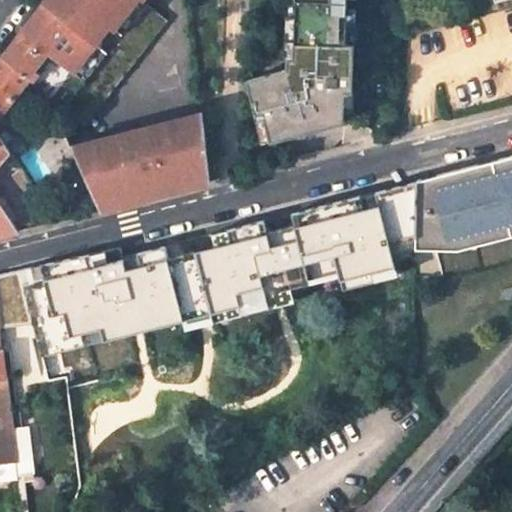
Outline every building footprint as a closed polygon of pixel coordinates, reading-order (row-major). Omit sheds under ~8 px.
[(46,0),(42,5),(68,26),(69,25),(89,40),(105,20),(115,28),(137,0),(46,0)] [(347,44),(347,0),(296,0),(296,18),(290,18),(288,70),(288,87),(275,86),(273,74),(249,81),(258,114),(265,112),(273,141),(345,122),(345,91),(353,92),(354,44),(347,44)] [(21,33),(47,52),(68,26),(42,5),(21,33)] [(89,40),(69,25),(68,26),(47,52),(49,53),(73,71),(94,45),(89,40)] [(28,78),(49,53),(47,52),(21,33),(2,57),(28,78)] [(0,59),(0,114),(21,88),(28,78),(2,57),(0,59)] [(288,87),(288,70),(273,74),(275,86),(288,87)] [(0,129),(28,93),(21,88),(0,114),(0,129)] [(44,105),(39,112),(46,117),(51,111),(44,105)] [(107,144),(72,153),(97,210),(123,204),(211,181),(203,111),(156,124),(158,131),(128,138),(127,134),(105,140),(107,144)] [(0,235),(18,231),(0,202),(0,162),(8,152),(0,138),(0,235)] [(417,183),(415,248),(458,249),(511,235),(511,158),(487,165),(417,183)] [(20,168),(13,172),(28,196),(35,191),(20,168)] [(120,248),(0,275),(0,327),(0,328),(33,325),(42,357),(344,276),(347,288),(414,271),(416,183),(293,214),(296,224),(271,230),(268,220),(123,257),(120,248)] [(2,353),(2,352),(0,352),(0,464),(16,463),(4,365),(2,353)] [(0,464),(0,474),(3,474),(4,483),(18,482),(16,463),(0,464)] [(4,483),(6,499),(20,497),(18,482),(4,483)]
